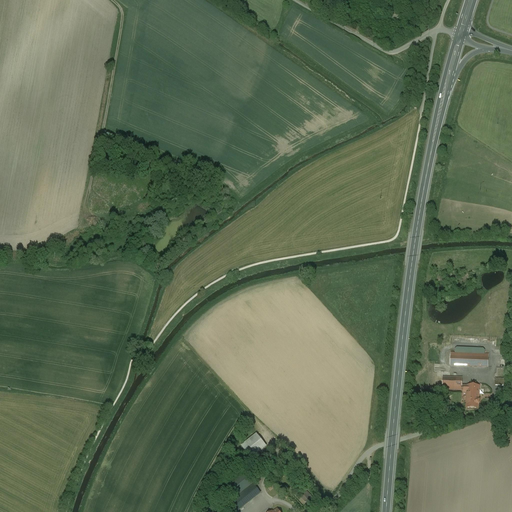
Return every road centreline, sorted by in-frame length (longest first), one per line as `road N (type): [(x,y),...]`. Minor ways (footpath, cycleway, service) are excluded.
road 1 (primary): [(450,75),(412,257),(386,511)]
road 2 (track): [(111,0),(122,11),(87,217),(49,245),(0,253)]
road 3 (unclassified): [(460,36),(436,29),(386,52),(295,0)]
